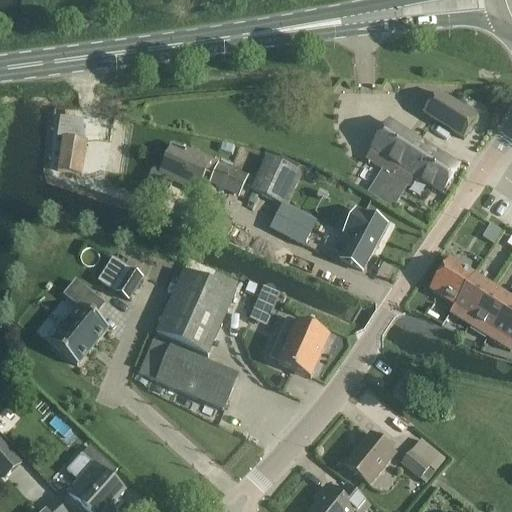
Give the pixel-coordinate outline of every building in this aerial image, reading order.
[(423,116),(444,128),(457,107),(437,94),(423,116)] [(335,95),(329,105),(345,115),(352,105),(335,95)] [(457,107),(444,128),(464,141),(477,120),(457,107)] [(366,161),(394,179),(400,169),(404,171),(420,145),(388,125),(366,161)] [(58,174),(80,177),(86,145),(63,140),(58,174)] [(459,169),(420,145),(404,171),(400,169),(394,179),(409,188),(415,178),(443,196),(459,169)] [(173,148),(161,174),(155,171),(151,172),(147,183),(149,187),(166,194),(169,193),(173,182),(197,193),(210,164),(173,148)] [(267,158),(251,192),(283,209),(299,173),(267,158)] [(248,178),(219,164),(210,183),(240,196),(248,178)] [(225,244),(226,243),(232,224),(191,207),(183,224),(225,244)] [(352,240),(340,261),(362,273),(374,251),(376,252),(388,228),(365,215),(364,216),(356,212),(344,235),(352,240)] [(276,217),(269,232),(305,249),(312,236),(276,217)] [(511,300),(450,261),(430,292),(454,307),(450,314),(503,347),(510,352),(511,349),(511,300)] [(99,284),(129,303),(143,281),(113,262),(99,284)] [(235,296),(217,288),(182,273),(154,335),(208,359),(235,296)] [(93,319),(104,306),(76,284),(65,297),(81,310),(51,346),(77,368),(108,331),(93,319)] [(251,287),(246,298),(254,302),(259,290),(251,287)] [(262,300),(259,308),(266,311),(269,302),(262,300)] [(288,342),(278,366),(311,381),(330,338),(297,323),(296,324),(287,320),(279,338),(288,342)] [(154,342),(139,376),(157,383),(156,384),(224,412),(238,377),(154,342)] [(406,405),(421,383),(408,375),(393,396),(406,405)] [(13,426),(3,417),(0,419),(0,431),(4,436),(13,426)] [(345,467),(360,480),(370,487),(395,456),(386,449),(371,436),(345,467)] [(421,442),(410,455),(409,454),(399,466),(419,482),(419,481),(425,486),(445,461),(421,442)] [(67,495),(84,510),(86,511),(114,511),(112,509),(124,495),(109,482),(118,472),(90,448),(75,465),(86,474),(67,495)] [(346,489),(338,498),(327,488),(320,496),(324,499),(313,511),(365,511),(369,508),(346,489)] [(61,511),(53,503),(42,511),(61,511)]
